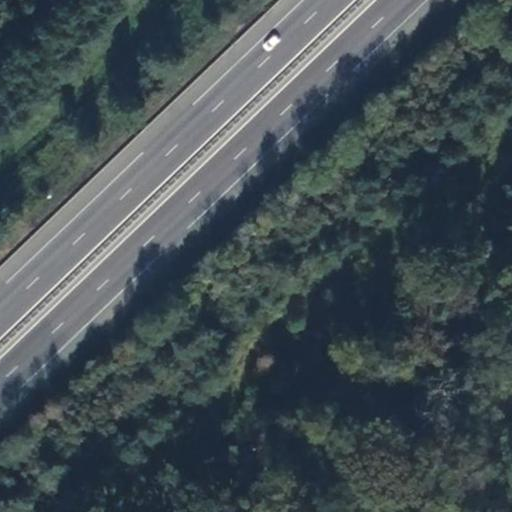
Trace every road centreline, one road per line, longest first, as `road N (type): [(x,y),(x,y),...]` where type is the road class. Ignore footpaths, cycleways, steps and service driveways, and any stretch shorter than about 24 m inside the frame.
road 1 (motorway): [(0,385),(405,0)]
road 2 (motorway): [(330,0),(0,315)]
